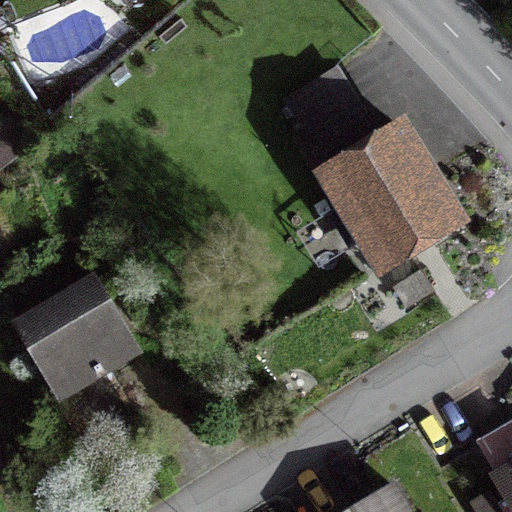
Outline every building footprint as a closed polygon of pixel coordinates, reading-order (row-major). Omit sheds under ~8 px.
[(453,221),(424,174),(399,133),(378,145),(333,71),(283,102),(329,175),(322,179),(377,268),(453,221)] [(0,166),(32,145),(18,127),(0,126),(0,166)] [(135,354),(90,281),(11,328),(53,396),(82,445),(128,417),(102,374),(135,354)] [(511,472),(497,481),(511,504),(511,472)] [(403,511),(390,489),(370,501),(352,511),(403,511)]
